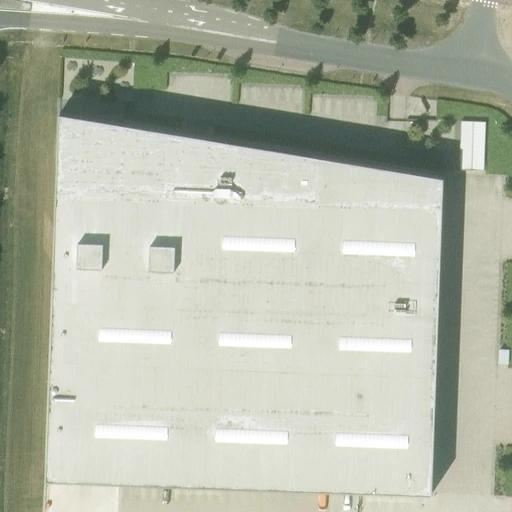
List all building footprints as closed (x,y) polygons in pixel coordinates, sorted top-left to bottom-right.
[(229,101),(232,76),(167,68),(165,90),(154,89),(153,90),(134,88),(130,118),(197,127),(198,113),(197,113),(199,97),(229,101)] [(260,96),(302,98),(302,85),(241,82),(240,105),(259,106),(260,96)] [(374,116),(375,95),(310,93),(308,131),(316,131),(317,114),(374,116)] [(435,99),(390,96),(389,115),(434,117),(435,99)] [(57,167),(46,480),(431,494),(443,177),(210,138),(210,134),(209,134),(209,138),(184,134),(184,133),(183,133),(183,134),(123,124),(59,113),(57,167)] [(485,168),(486,121),(463,120),(461,167),(485,168)]
